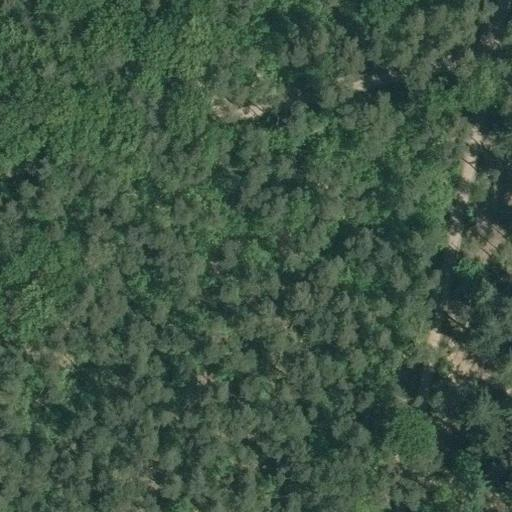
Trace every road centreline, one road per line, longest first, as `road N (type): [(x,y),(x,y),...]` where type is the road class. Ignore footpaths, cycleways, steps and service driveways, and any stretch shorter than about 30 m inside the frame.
road 1 (track): [(491,49),(0,168)]
road 2 (track): [(401,511),(491,49)]
